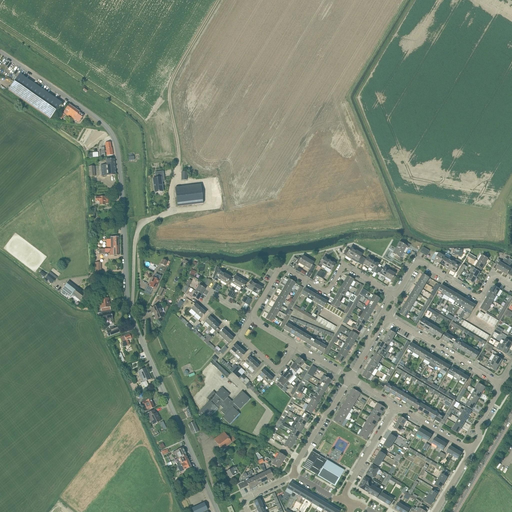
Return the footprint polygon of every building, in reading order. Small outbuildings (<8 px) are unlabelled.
[(50,119),(59,107),(61,103),(20,74),(8,91),(50,119)] [(79,122),(84,116),(79,112),(69,105),(63,113),(73,120),(74,119),(79,122)] [(107,165),(100,166),(101,176),(116,175),(114,159),(106,160),(107,165)] [(162,193),(162,192),(163,192),(162,182),(164,182),(163,172),(155,173),(156,179),(153,179),(154,193),(159,192),(160,193),(162,193)] [(181,206),(202,204),(200,185),(179,188),(174,189),(176,207),(181,206)] [(108,204),(108,197),(99,197),(95,197),(96,202),(99,202),(99,206),(105,205),(105,204),(108,204)] [(119,249),(118,237),(111,237),(111,240),(106,240),(106,246),(107,246),(107,249),(107,250),(119,249)] [(410,246),(404,242),(402,244),(400,243),(396,248),(403,252),(406,247),(409,248),(410,246)] [(356,251),(351,248),(350,250),(347,248),(343,255),(346,256),(346,257),(351,260),(356,253),(356,251)] [(401,262),(402,260),(400,258),(403,252),(396,248),(393,254),(396,256),(394,258),(401,262)] [(360,264),(364,258),(361,257),(362,255),(356,251),(356,253),(351,260),(357,263),(360,264)] [(440,264),(444,256),(439,253),(434,261),(440,264)] [(308,260),(302,256),(301,259),(298,257),(295,263),(297,265),(298,263),(304,266),(308,260)] [(445,267),(449,259),(444,256),(440,264),(445,267)] [(485,265),(488,259),(482,256),(479,261),(485,265)] [(325,268),(329,261),(324,257),(320,264),(318,263),(317,266),(321,268),(322,266),(325,268)] [(373,261),(367,258),(366,260),(364,258),(360,264),(362,266),(363,265),(369,268),(373,261)] [(450,270),(454,263),(449,259),(445,267),(450,270)] [(456,259),(454,263),(450,270),(455,273),(460,266),(461,266),(462,263),(456,259)] [(501,272),(505,266),(499,262),(501,261),(498,259),(495,264),(497,266),(496,268),(501,272)] [(311,273),(315,267),(312,265),(314,263),(308,260),(304,266),(310,270),(309,271),(311,273)] [(332,272),(336,265),(335,264),(329,261),(325,268),(331,271),(332,272)] [(376,274),(380,268),(377,266),(378,264),(373,261),(369,268),(372,270),(371,272),(372,273),(374,273),(376,274)] [(481,271),(485,265),(479,261),(475,267),(481,271)] [(511,269),(505,266),(501,272),(507,275),(508,274),(510,276),(511,272),(511,268),(511,269)] [(221,281),(225,274),(219,271),(218,270),(219,268),(216,267),(212,279),(217,282),(218,279),(221,281)] [(389,271),(384,268),(383,269),(380,268),(376,274),(379,276),(380,274),(385,278),(389,271)] [(477,278),(480,273),(474,269),(471,275),(477,278)] [(393,284),(397,278),(394,276),(395,274),(389,271),(385,278),(391,281),(390,282),(393,284)] [(53,284),(57,278),(50,272),(45,278),(53,284)] [(159,280),(161,277),(156,274),(154,278),(153,277),(148,286),(147,286),(145,289),(152,293),(153,289),(155,290),(159,281),(159,280)] [(231,278),(225,274),(221,281),(222,282),(227,285),(228,282),(229,281),(230,282),(232,279),(230,278),(231,278)] [(426,284),(429,278),(423,274),(420,280),(426,284)] [(477,278),(471,275),(469,278),(467,277),(466,280),(473,284),(477,278)] [(231,283),(237,286),(241,280),(235,276),(233,280),(232,279),(230,282),(231,283)] [(350,286),(351,284),(353,280),(347,277),(344,282),(350,286)] [(242,293),(245,287),(244,287),(246,283),(241,280),(237,286),(241,289),(239,292),(242,293)] [(296,287),(296,286),(297,285),(289,280),(285,285),(292,289),(293,286),(296,287)] [(422,289),(426,284),(420,280),(416,286),(422,289)] [(76,288),(68,282),(62,290),(70,297),(72,295),(79,300),(84,294),(77,288),(76,288)] [(252,292),(256,285),(251,282),(247,288),(252,292)] [(347,292),(350,286),(344,282),(341,288),(347,292)] [(258,295),(262,288),(256,285),(252,292),(258,295)] [(288,294),(292,289),(285,285),(282,291),(288,294)] [(444,295),(447,289),(442,285),(438,291),(444,295)] [(201,295),(205,289),(199,286),(195,291),(201,295)] [(419,295),(422,289),(416,286),(413,291),(419,295)] [(497,296),(497,294),(500,290),(494,286),(491,292),(497,296)] [(161,298),(165,291),(160,288),(157,296),(161,298)] [(344,297),(347,292),(341,288),(337,294),(344,297)] [(307,298),(310,292),(304,289),(301,295),(307,298)] [(364,298),(367,292),(363,289),(359,295),(362,296),(364,298)] [(447,302),(449,298),(453,292),(447,289),(444,295),(442,298),(443,299),(447,302)] [(198,301),(201,295),(195,291),(192,297),(198,301)] [(285,300),(288,294),(282,291),(279,297),(285,300)] [(419,295),(413,291),(410,297),(416,301),(418,297),(420,299),(422,296),(419,295)] [(312,301),(316,295),(310,292),(307,298),(312,301)] [(455,301),(459,296),(453,292),(449,298),(455,301)] [(493,301),(497,296),(491,292),(487,298),(493,301)] [(340,303),(344,297),(337,294),(334,299),(340,303)] [(318,305),(322,299),(316,295),(312,301),(318,305)] [(379,299),(373,295),(371,299),(369,298),(368,300),(370,301),(376,305),(379,299)] [(461,305),(464,299),(459,296),(455,301),(453,304),(459,308),(461,305)] [(282,306),(285,300),(279,297),(276,302),(282,306)] [(412,306),(416,301),(410,297),(406,302),(412,306)] [(101,311),(106,311),(111,310),(109,298),(99,300),(101,311)] [(490,307),(493,301),(487,298),(484,303),(490,307)] [(326,303),(327,303),(327,302),(322,299),(318,305),(324,308),(326,303)] [(337,309),(340,303),(334,299),(331,305),(337,309)] [(470,302),(464,299),(461,305),(459,308),(465,311),(466,308),(470,302)] [(373,310),(376,305),(370,301),(367,307),(373,310)] [(281,309),(283,307),(281,306),(282,306),(276,302),(272,308),(278,311),(280,309),(281,309)] [(409,312),(412,306),(406,302),(403,308),(409,312)] [(472,312),(473,310),(475,306),(470,302),(466,308),(472,312)] [(487,312),(490,307),(484,303),(480,309),(487,312)] [(196,314),(201,309),(196,304),(192,308),(191,309),(191,310),(189,312),(193,316),(196,314)] [(157,319),(163,316),(159,306),(152,309),(157,319)] [(373,310),(367,307),(365,310),(363,309),(361,311),(369,316),(373,310)] [(275,317),(278,311),(272,308),(269,313),(275,317)] [(406,317),(409,312),(403,308),(400,314),(406,317)] [(201,318),(202,317),(206,313),(201,309),(196,314),(201,318)] [(99,317),(102,316),(103,321),(108,320),(113,319),(111,311),(106,312),(102,312),(99,313),(99,317)] [(366,322),(369,316),(361,311),(357,316),(360,318),(366,322)] [(272,323),(275,317),(269,313),(266,319),(272,323)] [(186,325),(188,323),(181,317),(179,319),(186,325)] [(210,327),(215,322),(210,317),(205,322),(210,327)] [(363,327),(366,322),(360,318),(357,324),(363,327)] [(424,328),(427,322),(422,319),(418,325),(424,328)] [(215,331),(220,326),(215,322),(210,327),(207,330),(210,332),(212,329),(215,331)] [(429,332),(433,326),(427,322),(424,328),(429,332)] [(201,326),(199,324),(192,332),(198,337),(200,334),(197,331),(201,326)] [(289,333),(293,327),(287,324),(283,330),(289,333)] [(363,327),(357,324),(355,327),(352,325),(350,328),(353,329),(359,333),(363,327)] [(435,335),(439,329),(433,326),(429,332),(435,335)] [(120,332),(118,327),(107,332),(109,336),(112,335),(120,332)] [(295,336),(298,330),(293,327),(289,333),(295,336)] [(441,338),(443,334),(444,332),(439,329),(435,335),(441,338)] [(224,339),(228,334),(224,330),(219,335),(224,339)] [(300,340),(304,334),(298,330),(295,336),(300,340)] [(392,340),(393,338),(396,334),(390,331),(386,336),(392,340)] [(354,341),(358,336),(352,332),(348,338),(354,341)] [(448,343),(451,336),(446,333),(442,339),(448,343)] [(134,338),(132,334),(124,337),(124,336),(120,338),(122,344),(121,344),(122,348),(129,345),(128,340),(134,338)] [(229,344),(230,342),(233,339),(228,334),(224,339),(229,344)] [(306,343),(309,337),(304,334),(300,340),(306,343)] [(205,339),(203,341),(206,344),(208,342),(210,340),(212,338),(209,335),(205,339)] [(392,340),(386,336),(383,342),(389,345),(391,342),(393,343),(394,341),(392,340)] [(453,346),(457,340),(451,336),(448,343),(453,346)] [(315,340),(309,337),(306,343),(311,347),(315,340)] [(318,342),(320,339),(317,337),(315,340),(311,347),(317,350),(321,344),(318,342)] [(351,347),(354,341),(348,338),(345,344),(351,347)] [(453,346),(459,349),(463,343),(464,341),(462,340),(462,339),(460,338),(460,339),(458,338),(457,340),(453,346)] [(509,349),(511,343),(506,339),(502,345),(509,349)] [(323,345),(325,343),(322,341),(321,344),(317,350),(323,353),(326,347),(323,345)] [(389,353),(392,347),(391,347),(389,345),(383,342),(380,347),(389,353)] [(413,353),(417,347),(411,343),(409,348),(408,349),(411,351),(409,354),(412,355),(413,353)] [(464,353),(468,347),(463,343),(459,349),(464,353)] [(505,354),(509,349),(502,345),(499,343),(496,348),(505,354)] [(348,353),(351,347),(345,344),(341,349),(348,353)] [(236,354),(240,349),(235,345),(231,350),(236,354)] [(388,352),(380,347),(376,353),(380,356),(382,357),(385,358),(388,352)] [(419,356),(422,350),(417,347),(413,353),(419,356)] [(474,350),(468,347),(464,353),(470,356),(474,350)] [(476,359),(478,355),(479,353),(476,352),(478,349),(475,347),(474,350),(470,356),(476,359)] [(241,359),(242,357),(245,354),(240,349),(236,354),(241,359)] [(344,358),(348,353),(341,349),(338,355),(344,358)] [(424,359),(428,353),(422,350),(419,356),(424,359)] [(430,363),(434,357),(428,353),(424,359),(430,363)] [(378,363),(382,358),(376,354),(372,360),(378,363)] [(494,358),(492,362),(499,366),(502,360),(498,357),(495,356),(493,354),(491,357),(494,358)] [(341,364),(344,358),(338,355),(335,360),(341,364)] [(229,375),(215,362),(218,360),(214,356),(211,359),(213,360),(210,363),(227,378),(229,375)] [(249,367),(254,362),(249,357),(245,363),(249,367)] [(437,364),(439,360),(434,357),(430,363),(436,366),(437,364)] [(300,368),(301,367),(304,363),(299,358),(295,363),(300,368)] [(378,363),(372,360),(369,365),(375,369),(378,371),(381,365),(378,363)] [(441,370),(445,363),(439,360),(437,364),(436,366),(441,370)] [(254,371),(256,370),(259,366),(254,362),(249,367),(254,371)] [(495,371),(499,366),(492,362),(489,367),(495,371)] [(295,376),(297,374),(296,373),(300,368),(295,363),(290,368),(291,369),(289,371),(292,373),(295,376)] [(448,371),(450,367),(445,363),(441,370),(447,373),(448,371)] [(232,368),(227,364),(225,366),(232,372),(237,367),(235,365),(232,368)] [(375,369),(369,365),(365,371),(372,375),(372,374),(375,376),(378,371),(375,369)] [(238,366),(237,367),(232,372),(237,377),(239,379),(241,377),(241,376),(238,372),(241,368),(238,366)] [(312,377),(314,373),(317,369),(312,366),(307,374),(312,377)] [(138,372),(143,382),(134,387),(136,393),(149,387),(146,381),(150,379),(146,368),(138,372)] [(454,377),(458,371),(452,368),(448,374),(454,377)] [(263,380),(268,375),(263,370),(260,374),(258,375),(263,380)] [(292,373),(289,371),(287,373),(286,372),(282,377),(287,382),(292,377),(293,378),(295,376),(292,373)] [(368,380),(371,376),(372,375),(365,371),(362,377),(368,380)] [(460,380),(463,374),(458,371),(454,377),(457,379),(456,381),(458,382),(459,380),(460,380)] [(465,384),(466,382),(469,378),(463,374),(460,380),(465,384)] [(243,378),(244,377),(243,375),(241,377),(239,379),(246,385),(249,382),(249,381),(246,378),(244,380),(243,378)] [(268,384),(270,383),(273,379),(268,375),(263,380),(268,384)] [(319,381),(321,383),(327,387),(331,381),(327,379),(325,377),(323,376),(319,381)] [(288,386),(290,384),(287,382),(282,377),(277,382),(278,383),(276,385),(280,388),(281,390),(284,388),(283,387),(285,384),(288,386)] [(253,388),(250,385),(251,383),(249,382),(246,385),(253,392),(254,389),(255,388),(254,387),(253,388)] [(327,387),(321,383),(319,386),(317,385),(316,387),(318,388),(324,392),(327,387)] [(389,393),(393,387),(387,384),(384,389),(389,393)] [(482,393),(485,388),(479,384),(475,389),(482,393)] [(305,394),(308,390),(303,387),(300,385),(297,391),(302,394),(303,393),(305,394)] [(395,396),(398,390),(393,387),(389,393),(395,396)] [(218,409),(220,406),(223,409),(221,412),(224,414),(225,413),(226,415),(223,419),(230,425),(240,414),(236,411),(239,408),(240,410),(250,399),(242,391),(232,402),(227,398),(230,395),(221,388),(215,394),(214,393),(211,396),(210,395),(206,398),(209,401),(197,414),(200,416),(202,414),(208,419),(218,409)] [(321,398),(324,392),(318,388),(315,394),(321,398)] [(357,400),(361,393),(353,389),(349,395),(357,400)] [(479,399),(482,393),(475,389),(472,395),(479,399)] [(401,399),(404,394),(398,390),(395,396),(401,399)] [(299,400),(302,394),(297,391),(294,397),(296,398),(299,400)] [(318,403),(321,398),(315,394),(313,397),(310,395),(309,398),(311,399),(318,403)] [(406,403),(410,397),(404,394),(401,399),(406,403)] [(353,406),(357,400),(349,395),(345,402),(353,406)] [(475,404),(479,399),(472,395),(469,400),(475,404)] [(412,406),(415,400),(410,397),(406,403),(412,406)] [(147,400),(146,398),(143,400),(142,402),(144,407),(142,408),(144,412),(146,411),(150,410),(154,408),(151,399),(147,400)] [(314,409),(318,403),(311,399),(308,405),(314,409)] [(417,409),(421,404),(415,400),(412,406),(417,409)] [(472,410),(475,404),(469,400),(465,406),(472,410)] [(421,404),(417,409),(423,413),(426,407),(424,405),(425,403),(422,401),(421,404)] [(349,413),(353,406),(345,402),(341,408),(349,413)] [(382,414),(385,408),(378,403),(374,410),(382,414)] [(311,414),(314,409),(308,405),(305,411),(311,414)] [(429,416),(432,410),(426,407),(423,413),(429,416)] [(345,419),(349,413),(341,408),(338,415),(345,419)] [(471,411),(467,408),(466,408),(464,411),(460,409),(459,411),(462,413),(468,417),(471,411)] [(155,414),(154,410),(146,414),(148,418),(148,417),(151,422),(152,422),(153,425),(161,421),(156,413),(155,414)] [(378,421),(382,414),(374,410),(370,416),(378,421)] [(434,420),(438,414),(432,410),(429,416),(434,420)] [(434,420),(440,423),(443,417),(440,415),(442,412),(439,411),(438,414),(434,420)] [(306,422),(310,416),(304,413),(300,418),(306,422)] [(465,422),(468,417),(462,413),(459,419),(465,422)] [(342,426),(345,419),(338,415),(334,421),(342,426)] [(374,427),(378,421),(370,416),(366,423),(374,427)] [(403,426),(404,425),(407,421),(401,417),(397,423),(403,426)] [(303,427),(306,422),(300,418),(297,424),(303,427)] [(461,428),(465,422),(459,419),(456,425),(461,428)] [(193,434),(194,434),(199,432),(194,422),(188,424),(193,434)] [(370,434),(374,427),(366,423),(362,429),(370,434)] [(400,432),(403,426),(397,423),(394,429),(400,432)] [(296,439),(300,433),(294,430),(294,429),(284,424),(282,426),(292,432),(290,435),(296,439)] [(300,433),(303,427),(297,424),(294,429),(294,430),(300,433)] [(458,434),(461,428),(456,425),(452,430),(458,434)] [(366,440),(370,434),(362,429),(359,436),(366,440)] [(423,438),(426,432),(420,429),(417,435),(423,438)] [(228,438),(227,436),(224,432),(214,440),(221,450),(225,448),(226,449),(228,448),(227,446),(235,440),(232,435),(230,437),(228,438)] [(428,442),(429,440),(432,436),(426,432),(423,438),(428,442)] [(293,444),(296,439),(290,435),(287,441),(293,444)] [(393,444),(396,438),(390,435),(387,440),(393,444)] [(438,447),(441,441),(435,438),(432,444),(438,447)] [(389,449),(393,444),(387,440),(384,446),(389,449)] [(290,450),(293,444),(287,441),(284,446),(290,450)] [(443,450),(444,449),(447,445),(441,441),(438,447),(440,449),(439,450),(441,451),(442,450),(443,450)] [(451,459),(453,456),(452,456),(456,450),(450,446),(447,452),(450,454),(448,457),(451,459)] [(186,455),(183,448),(175,451),(172,453),(174,456),(176,455),(178,459),(186,455)] [(458,459),(462,453),(456,450),(452,456),(453,456),(458,459)] [(327,460),(312,451),(302,467),(335,486),(344,471),(335,465),(334,468),(326,463),(327,460)] [(404,453),(402,451),(399,455),(397,454),(395,457),(400,460),(404,453)] [(382,461),(384,458),(386,455),(380,452),(377,458),(382,461)] [(282,463),(285,457),(279,453),(275,459),(282,463)] [(181,465),(188,461),(186,455),(178,459),(180,462),(176,464),(177,466),(181,465)] [(379,467),(382,461),(377,458),(373,463),(379,467)] [(279,469),(282,463),(275,459),(272,465),(279,469)] [(191,467),(188,461),(181,465),(177,466),(180,472),(191,467)] [(263,465),(260,466),(262,469),(264,473),(267,480),(273,477),(272,475),(275,474),(272,469),(266,472),(263,465)] [(376,474),(379,469),(372,465),(369,470),(376,474)] [(239,473),(235,467),(233,468),(226,472),(230,478),(239,473)] [(373,479),(376,474),(369,470),(366,474),(371,477),(373,479)] [(261,483),(267,480),(264,473),(258,476),(261,483)] [(444,483),(447,477),(441,474),(438,480),(444,483)] [(256,486),(261,483),(258,476),(252,479),(256,486)] [(359,487),(360,487),(369,485),(368,482),(370,480),(365,477),(359,487)] [(246,481),(248,486),(250,489),(256,486),(252,479),(249,480),(248,478),(246,480),(246,481)] [(440,489),(444,483),(438,480),(436,482),(434,481),(433,484),(435,485),(436,486),(440,489)] [(293,492),(296,486),(290,483),(287,489),(293,492)] [(371,488),(369,487),(369,485),(360,487),(359,487),(368,493),(371,488)] [(372,495),(377,488),(372,485),(371,488),(368,493),(372,495)] [(299,496),(302,490),(296,486),(293,492),(299,496)] [(377,498),(380,494),(382,491),(377,488),(372,495),(377,498)] [(409,498),(411,495),(409,493),(406,492),(408,490),(404,488),(401,492),(409,498)] [(305,500),(309,494),(302,490),(299,496),(305,500)] [(434,500),(437,494),(432,491),(428,496),(434,500)] [(384,502),(387,497),(382,493),(378,499),(384,502)] [(311,503),(315,497),(309,494),(305,500),(311,503)] [(434,500),(428,496),(426,499),(425,498),(423,501),(425,502),(430,505),(434,500)] [(317,507),(321,501),(315,497),(311,503),(317,507)] [(390,506),(392,501),(393,500),(387,497),(384,502),(390,506)] [(256,508),(261,506),(263,506),(260,499),(253,502),(256,508)] [(324,511),(327,505),(321,501),(317,507),(324,511)] [(401,505),(402,503),(400,502),(399,504),(398,503),(395,509),(400,511),(404,506),(401,505)] [(193,511),(203,511),(208,510),(204,503),(192,509),(193,511)]
